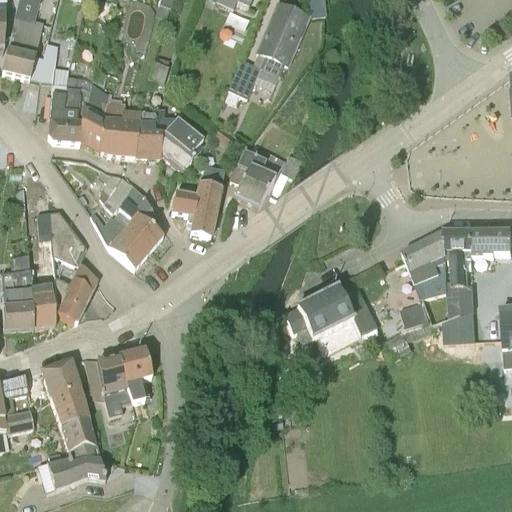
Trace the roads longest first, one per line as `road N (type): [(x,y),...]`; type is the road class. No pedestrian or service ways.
road 1 (residential): [(207,265),(141,176),(112,162),(32,159)]
road 2 (residential): [(157,511),(175,416),(171,356),(147,305)]
road 3 (residential): [(207,265),(363,155)]
road 4 (residential): [(147,305),(96,253),(32,159)]
road 5 (residential): [(0,373),(63,351),(147,305)]
